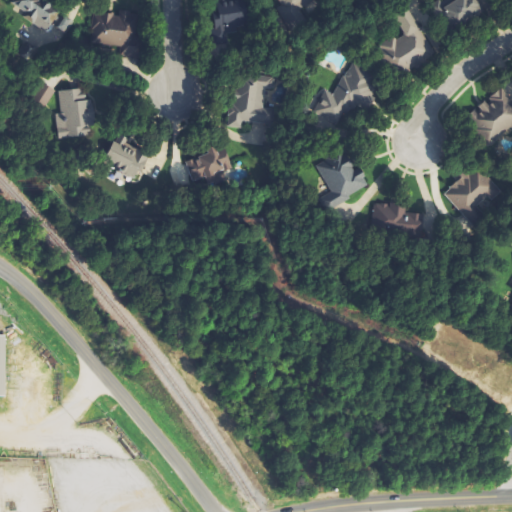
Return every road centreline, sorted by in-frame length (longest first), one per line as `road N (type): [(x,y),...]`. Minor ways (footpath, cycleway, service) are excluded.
road 1 (tertiary): [(0,265),(211,511)]
road 2 (tertiary): [(297,511),(511,497)]
road 3 (residential): [(511,39),(432,99),(418,121),(419,154)]
